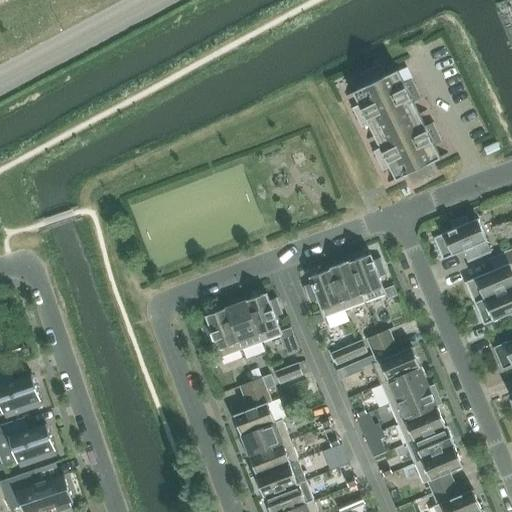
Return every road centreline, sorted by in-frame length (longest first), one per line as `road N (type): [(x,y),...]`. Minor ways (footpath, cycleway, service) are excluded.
road 1 (residential): [(234,511),(162,307),(397,217)]
road 2 (residential): [(397,217),(511,482)]
road 3 (residential): [(0,269),(33,274),(116,511)]
road 4 (tertiary): [(0,79),(147,0)]
road 5 (residential): [(397,217),(511,172)]
